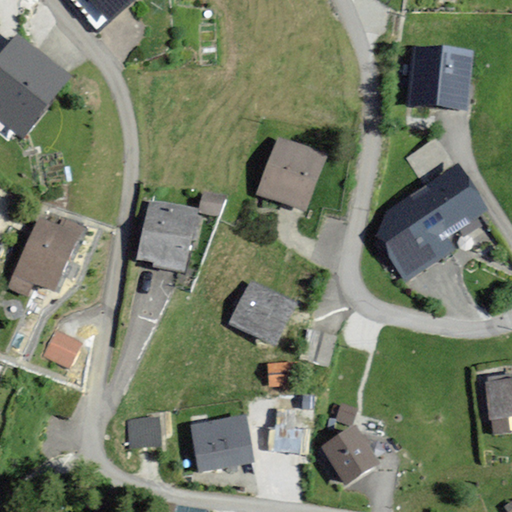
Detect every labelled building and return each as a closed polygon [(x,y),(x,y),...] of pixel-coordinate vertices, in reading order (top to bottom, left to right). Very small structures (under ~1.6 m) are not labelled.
[(84,0),(109,25),(134,0),(84,0)] [(0,122),(22,140),(71,79),(17,37),(12,43),(1,34),(0,34),(0,122)] [(471,58),(408,53),(404,111),(467,116),(471,58)] [(256,196),(308,214),(328,158),(277,139),(256,196)] [(410,153),(423,183),(455,168),(442,139),(410,153)] [(389,217),(375,244),(406,286),(453,253),(447,245),(486,217),(452,171),(389,217)] [(198,216),(220,219),(223,200),(201,197),(198,216)] [(135,265),(182,276),(197,214),(150,203),(135,265)] [(32,285),(55,294),(80,231),(60,223),(57,230),(35,221),(8,289),(27,297),(32,285)] [(229,330),(273,350),(294,307),(250,286),(229,330)] [(313,330),(306,359),(332,365),(339,337),(313,330)] [(44,358),(70,369),(80,346),(54,334),(44,358)] [(265,369),(267,390),(298,387),(296,365),(265,369)] [(489,436),(511,433),(511,379),(482,384),(489,436)] [(188,433),(198,478),(252,466),(242,421),(188,433)] [(126,426),(128,454),(156,452),(154,424),(126,426)] [(319,453),(345,490),(377,468),(351,431),(319,453)]
